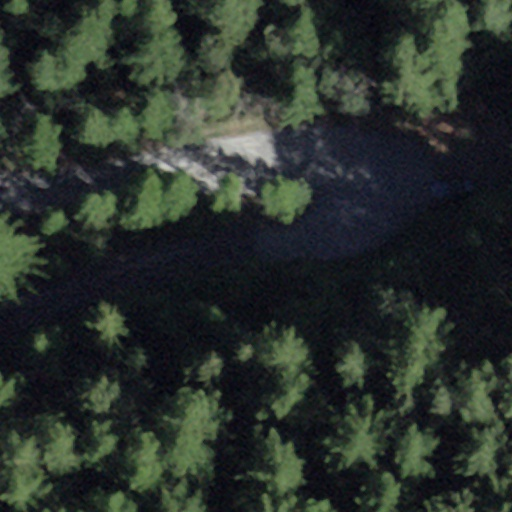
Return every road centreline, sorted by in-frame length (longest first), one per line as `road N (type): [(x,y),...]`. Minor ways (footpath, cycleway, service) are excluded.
road 1 (track): [(0,200),(303,153),(356,166),(381,195),(318,242),(0,318)]
road 2 (track): [(381,195),(511,166)]
